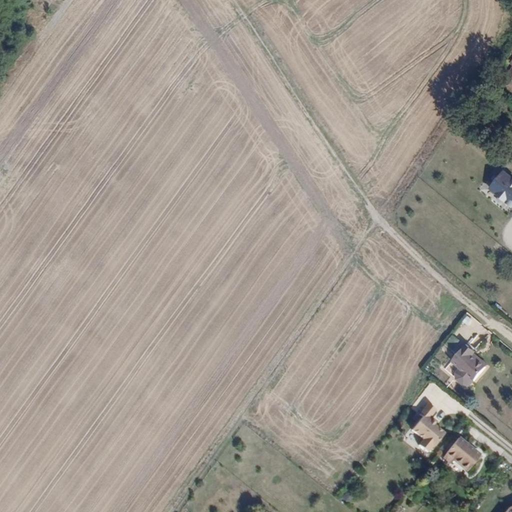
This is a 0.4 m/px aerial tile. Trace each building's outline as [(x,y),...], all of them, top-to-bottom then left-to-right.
[(511,91),(511,62),(500,85),(511,91)] [(511,183),(502,175),(499,179),(498,178),(490,188),(491,189),(488,193),(497,200),(497,206),(504,205),(511,212),(511,183)] [(454,352),(462,344),(453,335),(445,342),(454,352)] [(465,344),(448,365),(456,372),(453,377),(456,385),(463,391),(470,390),(484,371),(473,361),(477,355),(465,344)] [(440,349),(435,355),(444,363),(449,357),(440,349)] [(428,425),(430,421),(428,419),(434,412),(426,406),(417,417),(420,419),(410,433),(421,442),(416,448),(426,456),(442,436),(432,428),(428,425)] [(458,443),(442,461),(450,468),(453,465),(466,477),(480,461),(458,443)] [(341,498),(348,503),(353,496),(346,491),(341,498)]
